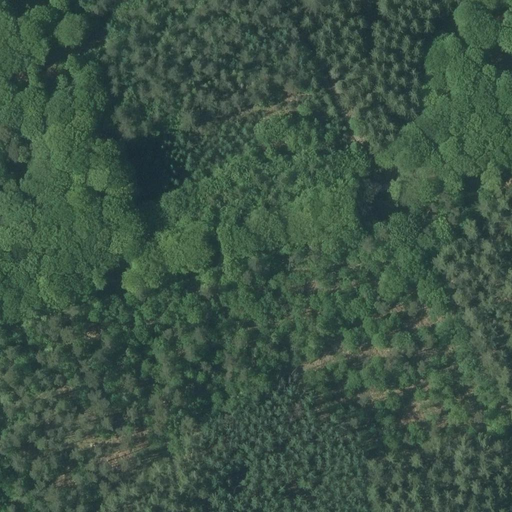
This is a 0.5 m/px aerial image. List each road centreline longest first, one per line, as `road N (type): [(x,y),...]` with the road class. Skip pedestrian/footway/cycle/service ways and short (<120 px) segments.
road 1 (track): [(0,304),(511,155)]
road 2 (track): [(385,187),(511,421)]
